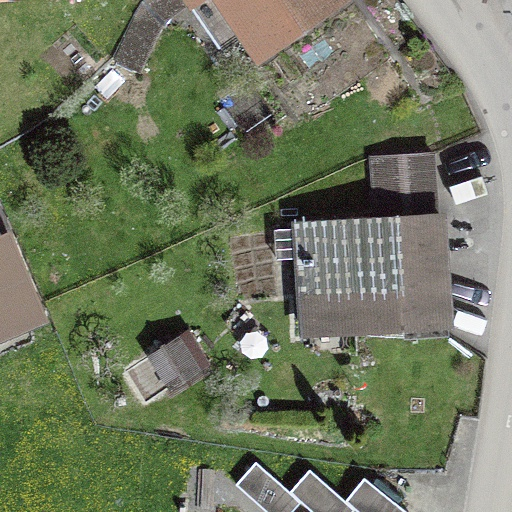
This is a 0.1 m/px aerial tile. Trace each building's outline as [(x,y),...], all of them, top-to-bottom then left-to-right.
[(188,0),(223,48),(244,34),(258,56),(336,0),(188,0)] [(132,18),(115,55),(137,65),(155,29),(132,18)] [(375,217),(436,212),(432,152),(371,157),(375,217)] [(306,333),(447,324),(438,212),(436,212),(375,217),(299,222),(299,227),(274,228),(276,258),(301,257),(306,333)] [(10,236),(0,240),(0,332),(44,315),(10,236)] [(255,461),(235,483),(267,511),(289,511),(300,501),(289,491),(255,461)] [(309,469),(289,491),(300,501),(312,511),(350,511),(354,508),(345,500),(309,469)] [(407,511),(364,477),(345,500),(354,508),(359,511),(407,511)]
